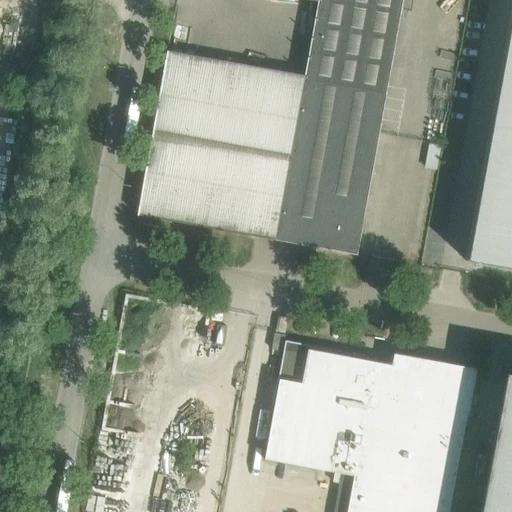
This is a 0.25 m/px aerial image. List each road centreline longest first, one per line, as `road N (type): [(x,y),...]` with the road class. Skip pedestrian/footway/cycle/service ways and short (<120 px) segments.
road 1 (unclassified): [(511,335),(87,257)]
road 2 (unclassified): [(87,257),(138,0)]
road 3 (unclassified): [(38,511),(87,257)]
